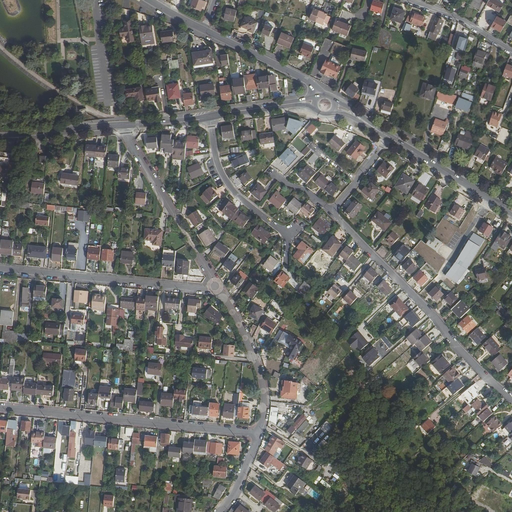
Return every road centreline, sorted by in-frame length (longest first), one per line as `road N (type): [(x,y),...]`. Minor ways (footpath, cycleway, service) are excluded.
road 1 (residential): [(511,398),(331,209)]
road 2 (residential): [(0,407),(257,433)]
road 3 (residential): [(216,286),(0,268)]
road 4 (residential): [(257,433),(260,378),(216,286)]
road 5 (residential): [(286,234),(224,178),(208,116)]
road 6 (secondary): [(511,212),(389,137)]
